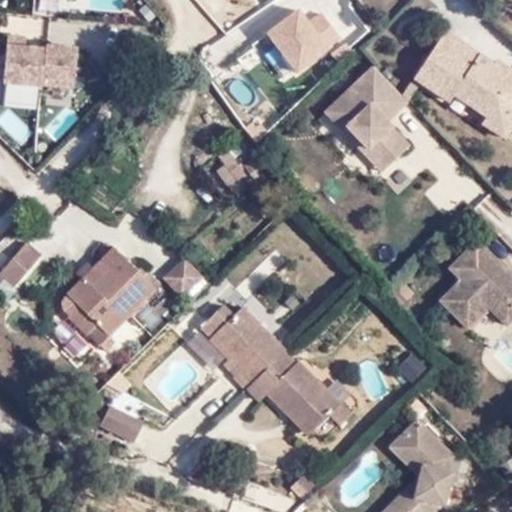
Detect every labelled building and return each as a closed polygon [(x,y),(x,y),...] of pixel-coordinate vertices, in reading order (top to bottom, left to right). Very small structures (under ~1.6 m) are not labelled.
[(313,0),(265,38),(297,79),(352,36),(324,0),(313,0)] [(452,32),(421,77),(455,102),(459,95),(491,117),(487,124),(511,141),(511,138),(511,69),(503,63),(501,65),(452,32)] [(80,47),(7,43),(4,85),(79,88),(80,47)] [(215,47),(202,57),(218,78),(231,68),(215,47)] [(413,100),(380,64),(331,108),(384,168),(411,143),(391,121),(413,100)] [(257,180),(240,157),(230,165),(248,187),(257,180)] [(511,277),(477,242),(450,268),(461,280),(441,301),(468,328),(489,308),(507,326),(511,320),(511,277)] [(23,248),(0,272),(0,286),(7,294),(38,261),(23,248)] [(151,294),(109,252),(95,267),(70,292),(59,302),(100,344),(151,294)] [(175,305),(198,285),(179,265),(157,286),(175,305)] [(284,351),(241,308),(233,316),(222,307),(204,326),(212,336),(208,340),(229,357),(224,364),(236,375),(233,379),(260,403),(267,397),(307,437),(339,407),(298,366),(294,369),(279,356),(284,351)] [(401,366),(411,381),(427,370),(417,355),(401,366)] [(141,424),(108,410),(100,429),(134,444),(141,424)] [(435,511),(444,503),(451,473),(448,472),(452,457),(417,421),(391,448),(420,477),(385,511),(435,511)] [(294,490),(307,503),(320,490),(306,477),(294,490)]
